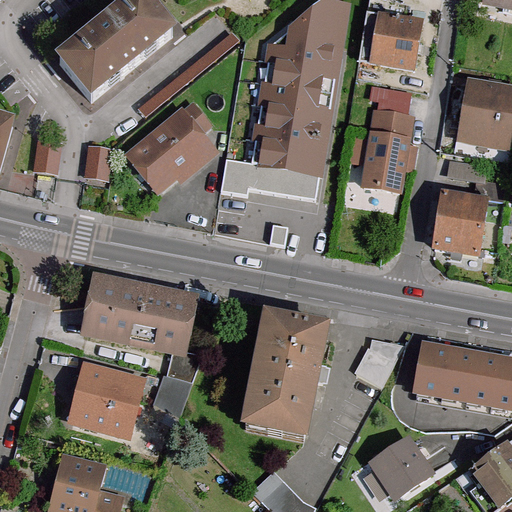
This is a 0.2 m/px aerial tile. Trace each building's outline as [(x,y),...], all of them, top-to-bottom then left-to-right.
[(146,0),(144,0),(64,64),(94,102),(176,38),(146,0)] [(331,3),(273,50),(251,189),(278,193),(317,200),(348,6),(331,3)] [(415,72),(423,26),(372,17),(363,62),(415,72)] [(236,39),(140,113),(145,119),(240,45),(236,39)] [(509,146),(511,128),(511,92),(473,85),(464,138),(509,146)] [(195,110),(135,158),(160,190),(208,152),(198,140),(210,130),(195,110)] [(415,121),(380,115),(367,190),(402,196),(415,121)] [(0,170),(10,121),(0,119),(0,170)] [(35,169),(52,172),(57,141),(40,138),(35,169)] [(90,147),(85,178),(102,180),(106,149),(90,147)] [(470,178),(472,166),(462,164),(460,176),(470,178)] [(472,166),(470,178),(480,180),(486,181),(488,168),(472,166)] [(484,197),(483,202),(487,203),(488,197),(503,200),(506,184),(486,181),(480,180),(477,196),(484,197)] [(479,249),(487,203),(483,202),(446,196),(436,249),(478,256),(478,255),(482,255),(483,250),(479,249)] [(288,233),(272,230),(270,245),(269,249),(285,251),(288,233)] [(190,304),(92,286),(83,337),(181,355),(190,304)] [(255,430),(308,440),(319,385),(327,387),(330,369),(321,368),(328,332),(274,322),(267,357),(269,358),(255,430)] [(376,341),(373,353),(401,359),(407,348),(376,341)] [(511,366),(428,351),(420,395),(511,411),(511,366)] [(401,359),(373,353),(361,375),(384,389),(401,359)] [(181,355),(172,379),(195,385),(205,360),(181,355)] [(141,387),(88,374),(76,424),(128,437),(141,387)] [(183,421),(195,385),(172,379),(164,401),(183,421)] [(374,462),(396,499),(432,477),(410,440),(374,462)] [(472,493),(485,511),(496,511),(511,501),(511,455),(507,449),(473,474),(482,486),(472,493)] [(103,474),(65,465),(53,511),(121,511),(124,503),(97,497),(103,474)] [(474,481),(467,473),(457,480),(464,489),(474,481)] [(265,506),(271,511),(315,511),(304,507),(285,487),(265,506)]
